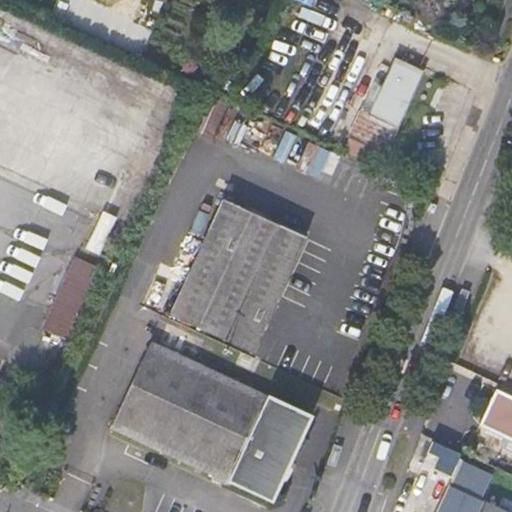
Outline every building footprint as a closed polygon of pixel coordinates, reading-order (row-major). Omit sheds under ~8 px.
[(419,70),(395,59),(369,113),(363,110),(350,138),(385,154),(417,86),(412,84),(419,70)] [(385,154),(350,138),(344,150),(379,167),(385,154)] [(306,237),(223,200),(171,315),(253,353),(306,237)] [(100,220),(87,248),(99,253),(112,226),(100,220)] [(65,339),(99,268),(74,256),(41,328),(65,339)] [(468,292),(461,289),(455,306),(461,309),(468,292)] [(202,366),(151,343),(112,427),(272,502),(282,480),(274,476),(283,457),(291,461),(311,417),(216,373),(202,366)] [(219,366),(205,359),(202,366),(216,373),(219,366)] [(511,396),(496,389),(480,425),(511,439),(511,396)] [(342,448),(334,445),(327,465),(335,468),(342,448)] [(282,480),(291,461),(283,457),(274,476),(282,480)] [(436,511),(478,511),(495,476),(472,466),(460,492),(449,486),(436,511)] [(505,511),(485,503),(480,511),(505,511)]
